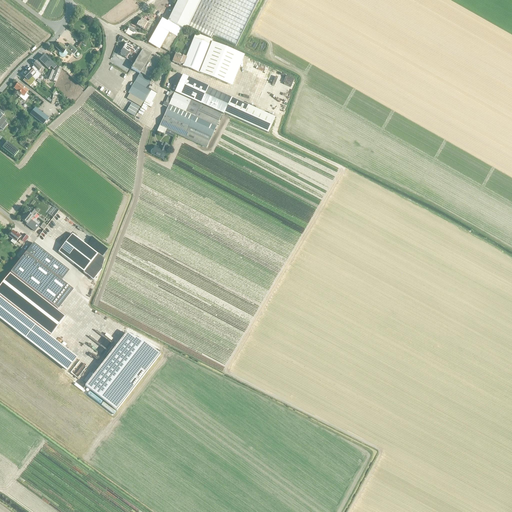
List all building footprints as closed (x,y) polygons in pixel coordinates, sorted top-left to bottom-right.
[(158,26),(148,43),(159,50),(160,47),(169,52),(177,37),(182,28),(183,29),(186,26),(211,39),(213,35),(236,46),(258,0),(177,0),(167,22),(163,19),(158,26)] [(149,20),(148,23),(141,18),(139,22),(137,21),(135,25),(136,26),(144,30),(144,29),(147,31),(152,23),(152,22),(152,21),(149,20)] [(132,37),(137,29),(131,25),(126,33),(132,37)] [(195,34),(186,57),(182,66),(199,73),(232,86),(244,55),(211,42),(212,40),(195,34)] [(70,56),(72,53),(73,54),(77,50),(70,44),(66,48),(62,44),(62,45),(60,43),(59,44),(58,44),(56,46),(57,46),(56,48),(60,52),(59,52),(59,53),(59,55),(59,56),(60,56),(61,57),(62,57),(63,57),(64,57),(65,56),(68,53),(70,56)] [(126,43),(122,49),(127,52),(127,50),(136,56),(137,56),(141,50),(137,47),(135,51),(132,49),(133,48),(126,43)] [(119,55),(126,59),(129,55),(131,56),(129,61),(132,62),(136,56),(127,50),(127,52),(122,49),(119,55)] [(150,91),(149,90),(147,89),(151,82),(152,80),(151,80),(161,63),(150,57),(151,54),(143,49),(131,69),(139,74),(128,94),(129,94),(126,99),(140,107),(143,102),(150,91)] [(179,65),(182,67),(182,66),(186,57),(182,56),(182,57),(175,54),(172,62),(179,65)] [(56,67),(44,55),(39,61),(48,70),(51,67),(53,70),(56,67)] [(32,65),(33,66),(33,67),(41,74),(42,75),(44,73),(42,71),(44,69),(43,67),(37,61),(32,65)] [(61,69),(69,74),(73,69),(68,65),(67,66),(65,64),(61,69)] [(30,68),(26,72),(34,80),(35,79),(35,80),(41,74),(33,67),(31,69),(30,68)] [(46,79),(50,81),(56,83),(61,69),(56,67),(54,71),(50,69),(46,79)] [(33,81),(34,80),(26,72),(22,76),(27,80),(25,82),(30,86),(32,84),(28,81),(30,79),(33,81)] [(175,92),(201,104),(223,114),(224,113),(268,133),(275,117),(231,98),(208,87),(209,87),(199,82),(190,78),(182,74),(178,84),(175,92)] [(18,83),(14,89),(17,92),(15,94),(19,97),(25,101),(29,96),(26,94),(28,91),(18,83)] [(150,108),(153,104),(151,103),(156,94),(151,91),(143,104),(150,108)] [(222,114),(174,93),(170,91),(165,103),(164,102),(162,106),(168,108),(157,132),(164,135),(166,130),(206,148),(222,114)] [(131,103),(126,112),(134,117),(139,107),(131,103)] [(36,107),(30,114),(43,125),(48,118),(36,107)] [(19,151),(7,142),(2,148),(14,158),(19,151)] [(151,154),(163,159),(166,151),(165,151),(168,145),(162,143),(159,148),(155,146),(153,150),(152,150),(151,152),(152,153),(151,154)] [(31,220),(33,217),(36,213),(31,209),(30,209),(29,208),(24,215),(25,216),(21,220),(28,225),(32,228),(35,231),(39,227),(31,220)] [(65,223),(69,219),(60,211),(56,216),(65,223)] [(14,245),(16,242),(19,239),(21,236),(15,232),(15,233),(13,231),(9,236),(12,239),(10,242),(14,245)] [(21,236),(19,239),(24,243),(29,238),(23,234),(21,236)] [(83,272),(93,280),(101,270),(104,259),(98,254),(72,234),(58,252),(83,272)] [(58,310),(73,290),(60,280),(64,276),(68,271),(33,243),(30,248),(23,256),(10,272),(58,310)] [(50,336),(66,316),(10,273),(0,285),(0,319),(66,371),(77,357),(50,336)] [(83,381),(87,384),(85,386),(116,411),(160,355),(144,342),(126,333),(94,374),(91,371),(83,381)]
